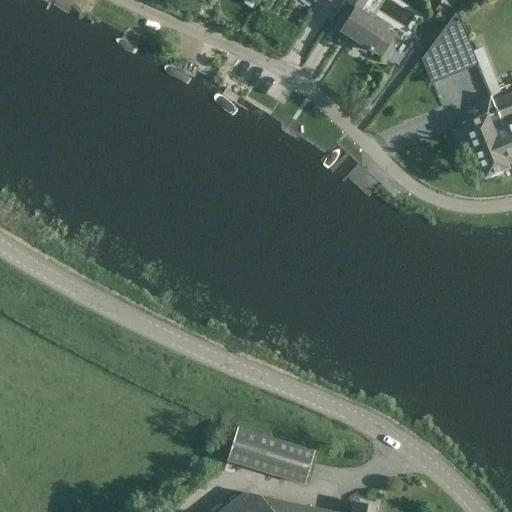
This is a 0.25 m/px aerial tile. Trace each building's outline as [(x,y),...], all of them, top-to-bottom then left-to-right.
[(346,0),(345,2),(355,8),(340,32),(372,51),(372,50),(381,56),(395,33),(386,28),(387,27),(361,10),(367,0),(346,0)] [(456,11),(421,57),(431,81),(476,65),(456,11)] [(439,12),(434,18),(442,24),(446,18),(439,12)] [(511,93),(492,101),(511,149),(511,93)] [(511,160),(511,149),(492,101),(491,102),(501,127),(492,131),(485,113),(461,123),(483,177),(507,167),(505,163),(511,160)] [(313,453),(235,429),(226,461),(304,483),(313,453)] [(333,511),(239,492),(214,511),(373,511),(375,506),(353,502),(350,511),(333,511)]
